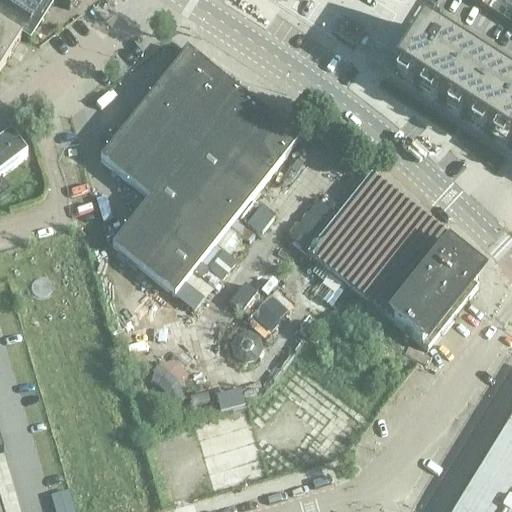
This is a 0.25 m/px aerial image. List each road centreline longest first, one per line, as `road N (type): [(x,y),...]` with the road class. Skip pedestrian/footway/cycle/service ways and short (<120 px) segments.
road 1 (residential): [(326,511),(393,485),(511,313)]
road 2 (tertiary): [(348,109),(192,5)]
road 3 (unclassified): [(0,116),(143,0)]
road 4 (tertiary): [(469,215),(348,109)]
road 5 (residential): [(348,109),(415,4)]
